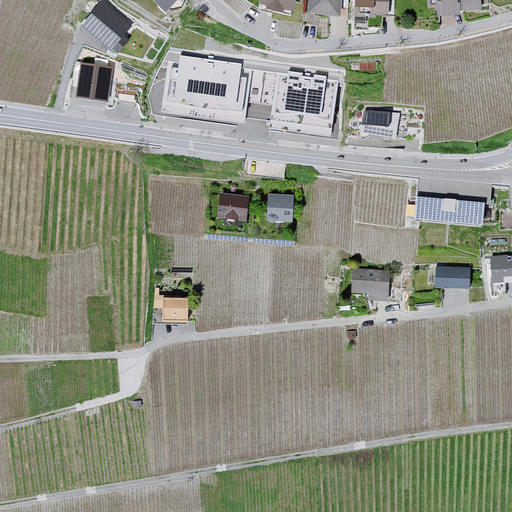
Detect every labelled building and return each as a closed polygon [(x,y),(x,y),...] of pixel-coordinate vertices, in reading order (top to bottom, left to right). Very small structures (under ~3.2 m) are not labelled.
[(132,25),(102,0),(81,25),(110,50),(112,48),(118,53),(129,39),(124,35),(132,25)] [(155,0),(166,10),(176,0),(155,0)] [(263,0),(262,7),(295,12),(296,0),(263,0)] [(310,0),(309,15),(341,18),(342,0),(310,0)] [(390,0),(355,0),(355,18),(390,18),(390,0)] [(437,0),(438,15),(460,14),(459,0),(437,0)] [(483,12),(481,0),(462,0),(464,14),(483,12)] [(163,112),(245,122),(250,78),(241,77),(242,62),(179,55),(178,67),(169,66),(163,112)] [(113,66),(80,61),(75,96),(108,101),(113,66)] [(321,111),(327,76),(302,72),(297,70),(288,68),(287,80),(277,79),(275,84),(280,86),(279,89),(286,90),(284,101),(288,93),(295,96),(295,94),(308,100),(309,100),(308,104),(294,102),(310,109),(307,117),(312,118),(322,96),(319,116),(321,111)] [(363,109),(362,134),(398,136),(399,111),(363,109)] [(252,194),(221,191),(218,217),(250,220),(252,194)] [(297,195),(269,194),(269,221),(296,222),(297,195)] [(484,200),(417,197),(416,218),(483,222),(484,200)] [(511,254),(492,256),(495,283),(511,281),(511,254)] [(470,267),(435,265),(435,285),(469,287),(470,267)] [(394,271),(366,269),(364,298),(392,299),(394,271)] [(161,296),(161,318),(188,319),(189,296),(161,296)]
